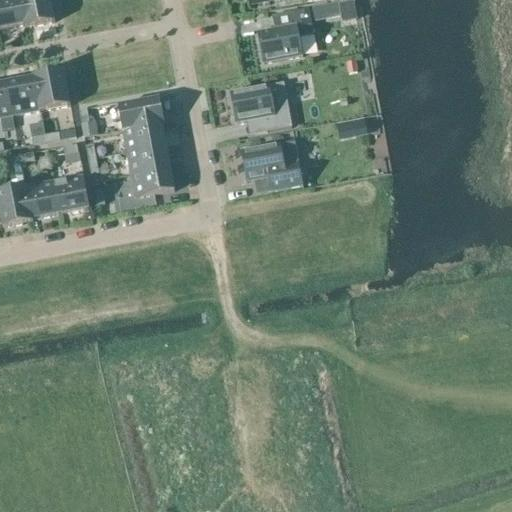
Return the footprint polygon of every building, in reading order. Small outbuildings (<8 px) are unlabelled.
[(0,0),(0,32),(24,28),(18,0),(0,0)] [(55,25),(49,0),(18,0),(24,28),(25,30),(55,25)] [(313,38),(309,12),(277,18),(280,32),(257,36),(263,66),(303,59),(299,40),(313,38)] [(64,74),(34,79),(34,82),(40,114),(70,108),(64,74)] [(34,82),(7,87),(13,119),(40,114),(34,82)] [(284,86),(230,96),(236,126),(264,121),(266,135),(292,130),(284,86)] [(0,121),(13,119),(7,87),(0,88),(0,121)] [(164,126),(160,102),(118,110),(123,134),(162,127),(164,126)] [(87,112),(79,113),(82,127),(90,126),(87,112)] [(166,148),(162,127),(123,134),(127,156),(166,148)] [(45,138),(46,146),(60,143),(59,135),(45,138)] [(46,146),(45,138),(31,140),(33,148),(46,146)] [(295,145),(241,155),(246,185),(275,180),(277,194),(303,189),(295,145)] [(85,148),(88,162),(96,161),(93,147),(85,148)] [(77,148),(63,150),(64,158),(78,156),(77,148)] [(166,148),(127,156),(131,179),(170,171),(166,148)] [(20,158),(21,166),(35,164),(33,156),(20,158)] [(7,169),(21,166),(20,158),(6,161),(7,169)] [(98,175),(96,161),(88,162),(90,176),(98,175)] [(175,194),(170,171),(131,179),(135,201),(175,194)] [(89,212),(83,179),(55,185),(61,217),(89,212)] [(55,185),(27,190),(33,222),(61,217),(55,185)] [(27,190),(0,194),(0,213),(3,230),(33,225),(33,222),(27,190)] [(105,206),(103,193),(95,195),(97,207),(105,206)]
